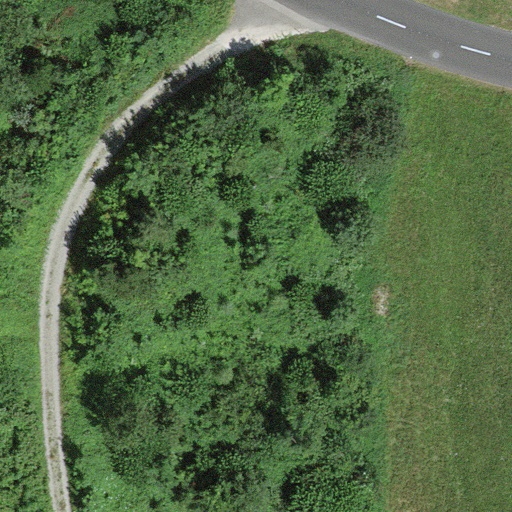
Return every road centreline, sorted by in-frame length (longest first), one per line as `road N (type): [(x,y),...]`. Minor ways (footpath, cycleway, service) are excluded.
road 1 (track): [(271,0),(252,39),(125,119),(53,232),(47,372),(65,511)]
road 2 (tertiary): [(347,0),(511,60)]
